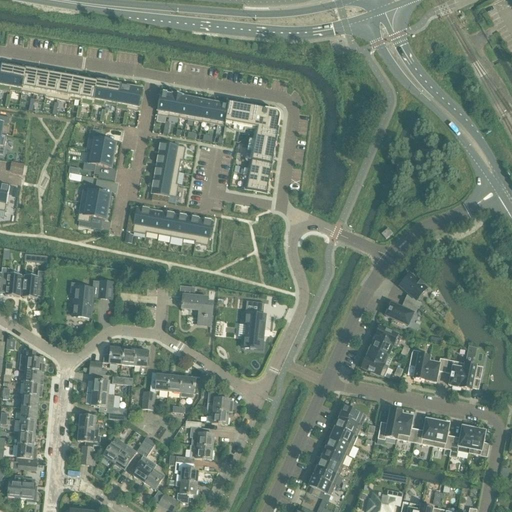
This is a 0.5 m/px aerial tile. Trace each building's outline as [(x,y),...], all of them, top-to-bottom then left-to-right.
[(3,67),(0,82),(0,91),(10,93),(10,92),(15,70),(3,67)] [(15,70),(10,92),(22,94),(22,93),(27,70),(26,70),(25,72),(15,70)] [(27,70),(22,93),(34,95),(38,73),(27,70)] [(38,73),(34,95),(45,97),(49,75),(38,73)] [(45,97),(45,98),(57,101),(61,77),(49,75),(45,97)] [(61,77),(57,101),(69,103),(70,101),(74,79),(72,79),(72,77),(67,76),(67,78),(61,77)] [(74,79),(70,101),(71,101),(81,103),(85,81),(74,79)] [(81,103),(80,105),(93,107),(93,106),(98,82),(97,82),(96,83),(93,83),(85,81),(81,103)] [(98,82),(93,106),(94,106),(103,108),(105,108),(106,106),(109,84),(98,82)] [(109,84),(106,106),(110,107),(116,108),(120,86),(109,84)] [(116,108),(116,110),(117,110),(123,111),(127,112),(128,111),(132,88),(130,88),(130,87),(126,86),(126,87),(120,86),(116,108)] [(132,88),(128,111),(138,113),(139,108),(140,102),(141,98),(142,90),(132,88)] [(158,113),(157,117),(168,119),(169,119),(169,118),(173,95),(172,95),(172,96),(161,94),(160,101),(159,106),(158,113)] [(173,95),(169,118),(170,118),(174,119),(180,120),(183,98),(184,97),(173,95)] [(183,98),(180,120),(187,121),(191,100),(183,98)] [(191,100),(187,121),(194,122),(198,101),(191,100)] [(198,101),(194,122),(202,124),(206,102),(198,101)] [(206,102),(202,124),(210,125),(214,104),(206,102)] [(214,104),(210,125),(217,127),(221,105),(214,104)] [(228,106),(225,127),(253,132),(252,134),(254,134),(244,191),(267,195),(274,153),(280,121),(278,120),(274,115),(275,113),(251,108),(229,104),(228,106)] [(221,105),(217,127),(224,128),(225,127),(228,106),(222,105),(221,105)] [(0,135),(2,136),(4,125),(9,125),(10,119),(0,117),(0,135)] [(89,140),(86,153),(89,153),(114,158),(116,145),(100,142),(101,136),(90,134),(89,140)] [(161,144),(158,158),(181,162),(183,162),(186,149),(161,144)] [(84,164),(83,171),(95,173),(96,166),(112,169),(114,158),(89,153),(87,164),(84,164)] [(158,158),(156,169),(179,173),(181,162),(158,158)] [(12,164),(11,168),(13,169),(12,174),(23,176),(24,166),(12,164)] [(156,169),(154,181),(177,185),(179,173),(156,169)] [(153,186),(151,195),(153,195),(157,196),(158,196),(161,196),(164,197),(165,197),(169,198),(176,199),(179,185),(177,185),(154,181),(153,186)] [(0,211),(5,213),(10,188),(0,185),(0,211)] [(81,203),(81,204),(108,209),(109,207),(111,207),(112,199),(110,199),(111,196),(95,193),(96,187),(84,185),(83,191),(81,203)] [(81,204),(77,222),(89,224),(90,218),(106,221),(108,209),(81,204)] [(133,233),(132,234),(146,236),(146,234),(151,211),(137,209),(136,213),(136,217),(135,221),(134,225),(133,228),(133,233)] [(151,211),(146,234),(148,234),(158,236),(162,213),(151,211)] [(162,213),(158,236),(171,238),(175,216),(162,213)] [(175,216),(171,238),(183,241),(187,218),(175,216)] [(187,218),(183,241),(195,243),(199,220),(187,218)] [(195,243),(195,245),(208,248),(213,222),(199,220),(195,243)] [(386,240),(393,234),(388,229),(381,235),(386,240)] [(2,274),(0,291),(0,294),(5,295),(5,297),(20,298),(22,276),(9,275),(9,270),(2,269),(2,274)] [(23,287),(22,298),(37,300),(37,297),(43,298),(44,293),(46,273),(38,273),(38,278),(24,277),(23,287)] [(411,297),(407,305),(418,310),(419,310),(421,304),(416,302),(426,291),(422,287),(423,286),(417,281),(416,282),(409,276),(399,288),(411,297)] [(85,286),(73,285),(72,294),(75,295),(73,317),(91,319),(93,298),(99,299),(99,300),(112,301),(114,284),(101,283),(100,285),(93,285),(93,291),(84,290),(85,286)] [(207,303),(207,299),(188,297),(183,296),(182,304),(182,308),(199,309),(198,326),(210,327),(212,304),(207,303)] [(261,343),(264,316),(257,316),(258,307),(244,305),(243,314),(242,314),(241,324),(247,324),(245,339),(243,338),(242,348),(250,349),(250,350),(253,351),(253,350),(262,351),(263,343),(261,343)] [(415,316),(418,310),(407,305),(405,311),(391,305),(385,317),(408,327),(413,315),(415,316)] [(375,339),(392,347),(397,349),(402,339),(395,336),(395,334),(393,333),(392,334),(380,329),(379,331),(378,331),(377,333),(378,334),(375,339)] [(392,347),(375,339),(371,349),(388,357),(392,347)] [(8,341),(7,350),(15,351),(16,342),(8,341)] [(124,347),(124,351),(122,367),(135,368),(136,352),(132,352),(132,349),(125,348),(124,347)] [(105,357),(104,365),(122,367),(124,351),(111,349),(110,357),(105,357)] [(388,357),(371,349),(367,359),(384,367),(388,357)] [(136,352),(135,368),(141,368),(141,375),(146,376),(149,353),(136,352)] [(429,363),(430,358),(419,356),(420,353),(413,352),(412,352),(412,355),(409,367),(416,368),(414,380),(425,382),(429,363)] [(25,372),(41,374),(44,374),(45,365),(42,365),(42,362),(44,362),(44,358),(35,357),(36,354),(23,353),(23,360),(20,362),(19,372),(25,372)] [(384,367),(367,359),(362,370),(370,373),(369,375),(378,379),(379,377),(384,379),(388,369),(384,367)] [(445,374),(447,362),(440,360),(439,365),(429,363),(425,382),(436,385),(438,373),(445,374)] [(447,362),(445,374),(451,375),(450,380),(449,387),(453,388),(452,390),(460,392),(461,389),(460,389),(465,365),(447,362)] [(460,389),(461,389),(471,392),(472,390),(478,391),(483,369),(465,365),(460,389)] [(42,378),(41,378),(41,374),(25,372),(24,385),(40,386),(41,386),(42,378)] [(168,378),(157,376),(157,378),(152,378),(150,394),(148,411),(154,412),(156,395),(156,392),(168,393),(170,378),(168,378)] [(113,378),(112,385),(124,386),(125,381),(125,379),(121,379),(113,378)] [(170,378),(168,393),(180,395),(182,379),(170,378)] [(182,379),(180,395),(193,396),(195,380),(182,379)] [(110,383),(94,382),(93,395),(109,396),(110,383)] [(41,391),(39,391),(40,386),(24,385),(23,397),(39,399),(39,398),(40,399),(41,391)] [(107,409),(108,406),(113,407),(114,397),(109,396),(93,395),(91,407),(107,409)] [(22,410),(37,411),(39,399),(23,397),(22,410)] [(229,414),(230,402),(214,400),(213,406),(208,405),(208,412),(212,413),(229,414)] [(340,418),(362,428),(366,417),(345,408),(340,418)] [(21,422),(36,424),(37,411),(22,410),(21,422)] [(396,441),(402,414),(390,411),(387,425),(381,424),(378,440),(385,442),(386,439),(396,441)] [(208,416),(212,417),(211,425),(227,427),(229,414),(212,413),(208,412),(207,415),(208,416)] [(402,414),(396,441),(415,444),(417,431),(411,430),(413,418),(409,417),(409,415),(402,414)] [(95,425),(96,423),(96,418),(82,417),(81,430),(99,432),(100,426),(95,425)] [(336,428),(353,436),(357,438),(362,428),(340,418),(340,419),(336,428)] [(417,431),(415,444),(433,448),(438,421),(431,419),(430,422),(426,421),(424,432),(417,431)] [(438,421),(433,448),(451,452),(453,438),(447,437),(450,423),(438,421)] [(19,435),(35,436),(36,424),(21,422),(19,435)] [(453,438),(451,452),(449,458),(457,460),(458,453),(469,455),(474,428),(463,426),(460,440),(453,438)] [(336,428),(332,438),(348,445),(353,447),(357,438),(353,436),(336,428)] [(474,428),(469,455),(487,459),(490,446),(483,444),(486,430),(474,428)] [(89,444),(89,449),(82,448),(82,454),(88,455),(93,455),(94,447),(100,447),(101,437),(99,437),(99,432),(81,430),(80,443),(89,444)] [(18,447),(34,449),(35,436),(19,435),(18,447)] [(199,436),(198,440),(192,439),(191,447),(213,449),(214,437),(199,436)] [(327,448),(347,456),(349,457),(353,447),(348,445),(332,438),(327,448)] [(142,457),(151,443),(146,439),(137,454),(142,457)] [(126,448),(126,447),(116,440),(104,458),(114,465),(123,452),(126,448)] [(146,460),(135,476),(134,478),(145,485),(157,467),(147,460),(156,446),(151,443),(142,457),(146,460)] [(36,453),(33,453),(34,449),(18,447),(17,460),(19,460),(19,465),(25,465),(36,466),(37,461),(35,460),(36,453)] [(213,449),(191,447),(190,447),(190,451),(191,452),(190,460),(194,460),(212,462),(213,449)] [(123,452),(114,465),(125,472),(136,455),(126,448),(123,452)] [(323,458),(342,466),(347,456),(327,448),(323,458)] [(318,467),(340,477),(344,467),(342,466),(323,458),(318,467)] [(197,485),(199,472),(193,471),(194,466),(182,465),(169,464),(169,467),(176,468),(175,475),(182,475),(182,483),(197,485)] [(164,479),(161,476),(160,476),(163,471),(157,467),(145,485),(156,492),(164,479)] [(314,477),(335,487),(340,477),(318,467),(314,477)] [(507,485),(509,475),(502,473),(500,484),(507,485)] [(10,483),(8,499),(21,500),(23,480),(23,478),(16,477),(15,483),(10,483)] [(329,497),(331,497),(335,487),(314,477),(312,483),(310,483),(309,485),(310,486),(309,488),(314,490),(317,491),(321,493),(325,495),(329,497)] [(27,480),(23,480),(21,500),(28,501),(28,504),(36,504),(37,494),(34,494),(35,485),(27,485),(27,480)] [(168,481),(167,486),(175,487),(175,488),(181,488),(181,494),(178,494),(178,501),(182,504),(188,505),(189,498),(198,499),(199,489),(197,489),(197,485),(182,483),(168,481)] [(368,499),(365,511),(392,511),(393,507),(400,508),(403,495),(388,492),(387,498),(373,495),(372,500),(368,499)] [(168,497),(165,495),(159,505),(164,508),(170,499),(168,497)] [(169,511),(175,502),(170,499),(164,508),(168,510),(169,511)] [(170,511),(174,511),(179,505),(175,502),(169,511),(170,511)]
